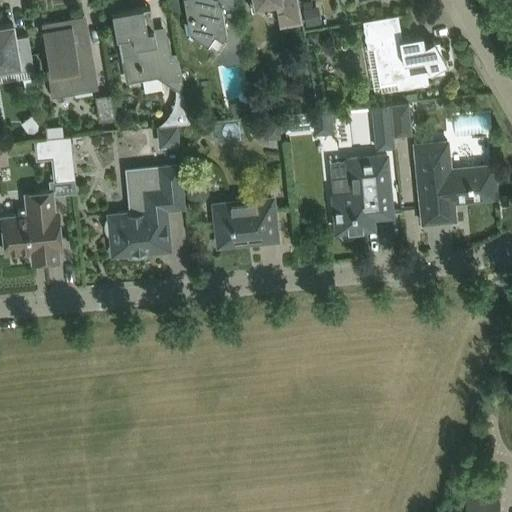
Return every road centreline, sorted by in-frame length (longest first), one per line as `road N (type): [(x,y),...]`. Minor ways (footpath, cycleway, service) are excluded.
road 1 (residential): [(0,316),(409,275),(511,251)]
road 2 (residential): [(511,106),(451,0)]
